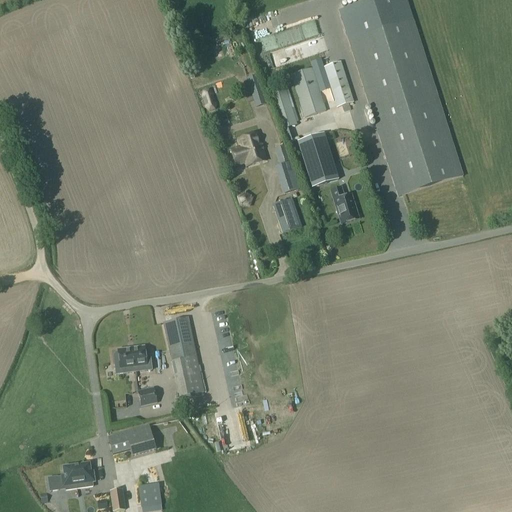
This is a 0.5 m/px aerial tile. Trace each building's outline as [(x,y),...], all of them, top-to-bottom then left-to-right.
[(406,0),(378,0),(339,13),(398,198),(463,178),(406,0)] [(285,29),(290,44),(296,42),(295,39),(326,28),(322,16),(285,29)] [(327,34),(317,36),(320,50),(331,47),(327,34)] [(288,61),(313,55),(309,41),(284,47),(288,61)] [(340,64),(324,69),(337,109),(353,104),(340,64)] [(312,70),(291,77),(305,119),(325,112),(312,70)] [(256,76),(246,79),(255,108),(265,105),(256,76)] [(285,88),(269,94),(281,132),(297,127),(285,88)] [(203,93),(201,97),(205,109),(209,112),(214,110),(215,106),(211,94),(208,91),(203,93)] [(260,109),(251,112),(256,130),(265,127),(260,109)] [(237,115),(227,118),(229,125),(239,122),(237,115)] [(260,135),(238,142),(240,149),(231,152),(235,168),(246,164),(247,168),(266,162),(265,157),(266,157),(260,135)] [(338,181),(323,135),(296,143),(311,189),(338,181)] [(297,191),(284,147),(274,150),(280,168),(276,169),(284,195),(297,191)] [(264,189),(273,187),(270,173),(261,175),(264,189)] [(341,190),(330,193),(341,226),(359,221),(351,197),(344,199),(341,190)] [(292,200),(273,207),(283,235),(301,229),(292,200)] [(289,301),(267,305),(274,346),(296,342),(289,301)] [(236,392),(272,385),(257,308),(222,315),(227,344),(219,346),(214,317),(197,320),(213,399),(230,396),(224,366),(231,365),(236,392)] [(189,322),(165,326),(177,402),(202,398),(189,322)] [(113,357),(115,376),(151,371),(149,352),(146,350),(143,350),(143,348),(117,351),(117,353),(115,353),(113,357)] [(137,393),(140,408),(156,404),(153,390),(137,393)] [(148,427),(107,438),(112,456),(129,452),(131,458),(154,451),(148,427)] [(61,478),(47,480),(49,493),(58,491),(57,485),(62,485),(62,487),(64,487),(65,492),(92,488),(91,483),(93,483),(92,473),(89,473),(88,465),(62,469),(63,477),(61,478)] [(121,491),(109,493),(111,511),(118,511),(124,511),(121,491)]
